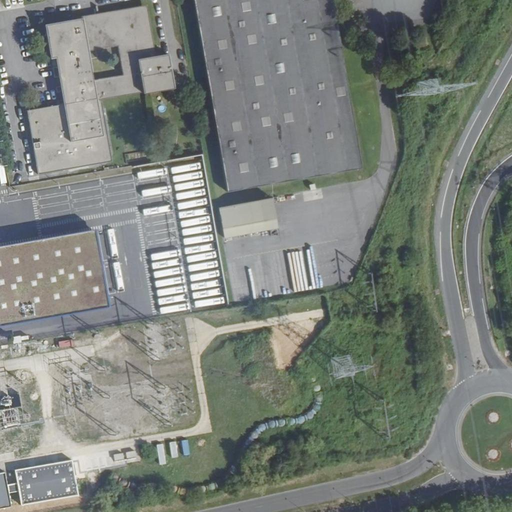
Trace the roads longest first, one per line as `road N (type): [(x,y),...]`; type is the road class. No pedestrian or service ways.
road 1 (motorway): [(511,65),(473,135),(447,210),(464,393)]
road 2 (motorway): [(511,381),(483,329),(471,249),(477,208),(511,162)]
road 3 (primary): [(445,434),(427,459),(400,474),(233,511)]
